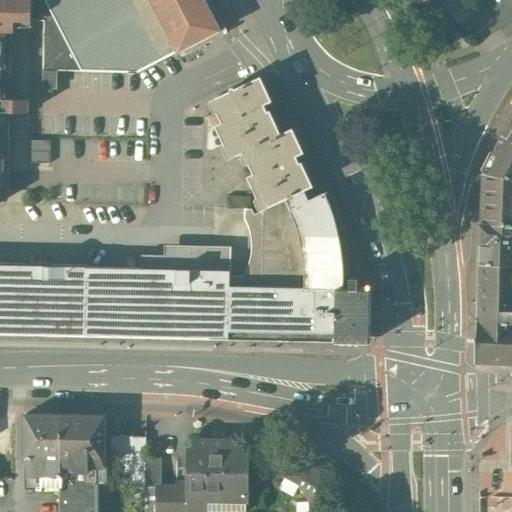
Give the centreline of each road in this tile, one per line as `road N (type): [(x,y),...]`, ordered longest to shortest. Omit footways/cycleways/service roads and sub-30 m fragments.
road 1 (secondary): [(303,71),(387,246),(399,290),(402,391)]
road 2 (secondary): [(212,376),(340,443),(384,482),(395,511)]
road 3 (secondary): [(212,376),(0,370)]
road 4 (secondary): [(451,261),(462,162),(511,65)]
road 5 (secondary): [(402,391),(212,376)]
road 6 (secondary): [(451,261),(412,94)]
road 7 (secondary): [(445,392),(451,261)]
road 8 (secondary): [(402,391),(402,511)]
road 9 (secondary): [(446,511),(445,392)]
